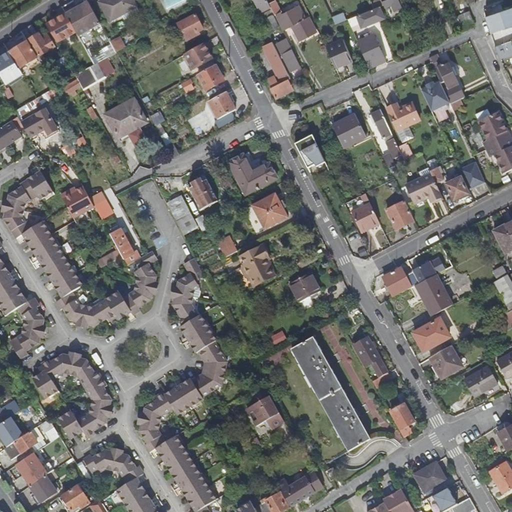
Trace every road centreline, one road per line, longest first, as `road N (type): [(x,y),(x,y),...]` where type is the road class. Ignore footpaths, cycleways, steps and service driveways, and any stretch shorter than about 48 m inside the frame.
road 1 (residential): [(511,104),(499,92),(475,32),(269,123)]
road 2 (residential): [(269,123),(355,280)]
road 3 (residential): [(511,193),(355,280)]
road 4 (residential): [(355,280),(444,434)]
road 5 (residential): [(314,511),(444,434)]
road 6 (residential): [(269,123),(208,0)]
road 7 (residential): [(156,315),(175,243),(148,192)]
road 8 (residential): [(66,336),(0,226)]
road 9 (residential): [(122,397),(184,360),(156,315)]
